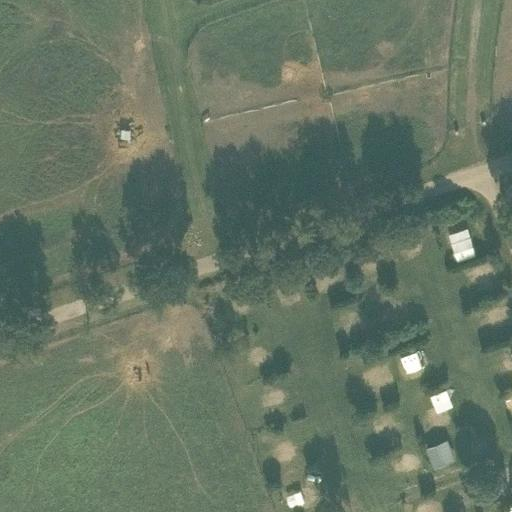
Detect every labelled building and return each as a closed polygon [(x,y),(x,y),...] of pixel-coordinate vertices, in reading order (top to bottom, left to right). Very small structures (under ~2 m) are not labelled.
[(424,227),(405,234),(415,261),(434,254),(424,227)] [(462,254),(479,251),(476,232),(459,234),(462,254)] [(324,278),(331,297),(352,290),(345,271),(324,278)] [(483,275),(465,277),(467,294),(485,292),(483,275)] [(361,300),(343,306),(349,326),(368,320),(361,300)] [(497,335),(511,330),(511,323),(509,314),(492,320),(497,335)] [(377,391),(395,386),(391,368),(372,373),(377,391)] [(269,420),(287,414),(282,398),(264,404),(269,420)] [(384,409),(391,428),(409,422),(402,403),(384,409)] [(440,429),(454,421),(445,406),(431,414),(440,429)] [(435,467),(456,458),(448,438),(427,446),(435,467)] [(443,490),(447,506),(461,502),(457,487),(443,490)]
